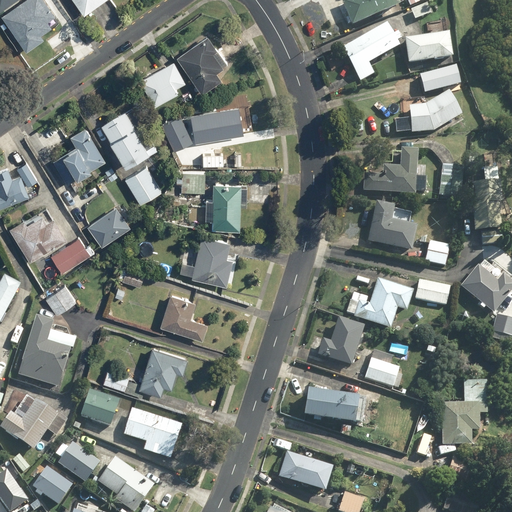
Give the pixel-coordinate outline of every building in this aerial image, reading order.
[(0,8),(3,13),(1,15),(25,50),(43,38),(40,33),(52,26),(48,20),(55,16),(44,0),(1,0),(0,1),(0,8)] [(73,0),(83,14),(102,0),(73,0)] [(343,0),(341,1),(351,27),(399,8),(398,3),(404,1),(403,0),(343,0)] [(427,3),(410,10),(414,21),(431,14),(427,3)] [(374,75),(368,66),(398,50),(385,25),(341,49),(353,73),(359,83),(374,75)] [(220,78),(216,72),(228,62),(206,33),(175,56),(202,92),(220,78)] [(449,35),(405,39),(407,64),(451,60),(449,35)] [(154,106),(178,93),(175,88),(185,82),(173,60),(139,78),(154,106)] [(457,68),(435,72),(439,91),(461,87),(457,68)] [(426,106),(408,108),(411,134),(436,132),(462,116),(448,93),(426,106)] [(132,105),(100,124),(124,164),(155,146),(132,105)] [(239,106),(190,113),(194,140),(243,133),(239,106)] [(161,126),(168,139),(183,131),(176,118),(161,126)] [(363,118),(351,118),(351,134),(363,134),(363,118)] [(85,127),(68,137),(75,147),(55,159),(68,181),(104,159),(85,127)] [(425,179),(416,178),(417,151),(400,150),(399,179),(363,177),(362,193),(415,196),(415,193),(425,194),(425,179)] [(27,162),(17,167),(27,184),(36,179),(27,162)] [(8,164),(0,167),(0,206),(28,197),(21,176),(13,179),(8,164)] [(145,165),(124,179),(139,203),(160,190),(145,165)] [(463,167),(442,165),(439,196),(460,198),(463,167)] [(97,175),(104,185),(118,176),(111,166),(97,175)] [(182,171),(181,191),(204,192),(205,172),(182,171)] [(241,185),(241,178),(213,177),(212,199),(205,198),(205,219),(211,219),(211,229),(239,229),(240,205),(246,205),(247,185),(241,185)] [(473,184),(476,207),(471,207),(473,233),(481,232),(482,246),(502,244),(499,204),(504,204),(502,182),(473,184)] [(416,227),(409,226),(411,216),(393,212),(394,207),(375,203),(366,243),(378,246),(411,253),(416,227)] [(115,206),(87,226),(101,246),(130,226),(115,206)] [(52,217),(46,207),(23,221),(22,218),(8,226),(29,261),(67,238),(54,216),(52,217)] [(232,257),(226,255),(230,239),(200,233),(197,248),(186,245),(181,271),(191,274),(191,277),(226,285),(227,282),(231,283),(236,260),(232,259),(232,257)] [(94,251),(89,243),(84,245),(78,236),(50,254),(61,272),(94,251)] [(450,245),(428,241),(424,263),(446,267),(450,245)] [(118,279),(120,279),(119,283),(124,284),(125,281),(140,286),(144,273),(122,266),(118,279)] [(496,282),(478,266),(460,288),(492,316),(511,292),(511,282),(502,274),(496,282)] [(0,322),(19,286),(3,278),(0,283),(0,322)] [(449,288),(417,280),(413,299),(444,307),(449,288)] [(390,331),(396,310),(406,313),(412,292),(377,281),(376,281),(370,300),(352,294),(346,314),(354,316),(353,319),(390,331)] [(64,283),(45,298),(57,314),(76,300),(64,283)] [(207,322),(190,317),(195,301),(170,293),(160,325),(202,339),(207,322)] [(40,308),(37,318),(35,317),(16,376),(57,389),(70,349),(47,342),(53,323),(50,322),(53,312),(40,308)] [(511,320),(496,315),(492,330),(511,336),(511,320)] [(321,339),(315,356),(312,365),(325,370),(328,361),(350,368),(364,328),(338,319),(330,343),(322,340),(321,339)] [(142,396),(145,390),(160,395),(163,386),(170,388),(176,372),(182,374),(188,359),(152,346),(139,381),(106,370),(102,382),(142,396)] [(389,366),(392,357),(372,350),(363,379),(397,390),(402,376),(397,375),(399,369),(389,366)] [(471,446),(471,432),(479,432),(479,415),(486,415),(487,382),(463,381),(462,404),(441,404),(441,446),(471,446)] [(89,390),(79,417),(110,427),(119,400),(89,390)] [(46,432),(55,438),(66,422),(23,392),(20,396),(13,391),(5,403),(12,408),(0,425),(0,429),(33,452),(46,432)] [(365,399),(306,392),(303,419),(362,427),(365,399)] [(130,410),(122,436),(145,443),(142,452),(170,461),(181,426),(130,410)] [(426,434),(417,450),(425,455),(434,439),(426,434)] [(154,486),(114,458),(107,468),(72,444),(68,449),(62,445),(55,455),(61,459),(57,465),(84,484),(91,474),(99,480),(96,484),(136,511),(154,486)] [(275,482),(296,489),(298,484),(323,492),(331,466),(285,451),(275,482)] [(18,456),(12,463),(24,474),(30,468),(18,456)] [(479,469),(454,456),(444,475),(470,488),(479,469)] [(34,485),(58,502),(72,483),(47,466),(34,485)] [(0,472),(0,500),(8,511),(10,511),(29,499),(7,468),(0,472)] [(344,489),(335,511),(358,511),(364,496),(344,489)] [(452,495),(447,511),(448,511),(477,511),(481,504),(452,495)] [(69,510),(73,511),(72,511),(75,511),(78,504),(72,502),(69,510)] [(267,511),(287,511),(273,503),(269,509),(267,511)]
